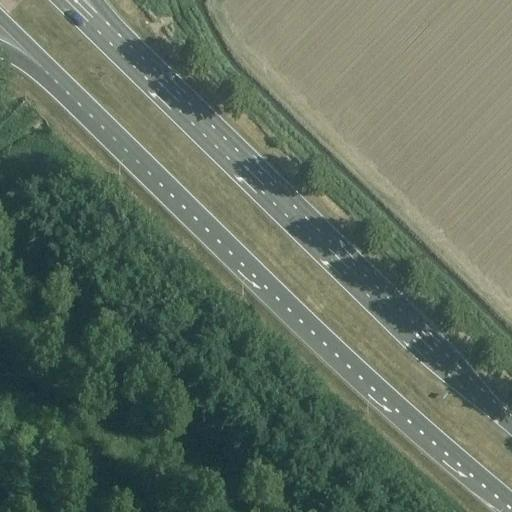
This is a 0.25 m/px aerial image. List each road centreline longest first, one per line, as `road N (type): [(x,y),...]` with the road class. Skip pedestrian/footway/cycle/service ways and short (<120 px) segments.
road 1 (secondary): [(70,86),(367,374),(511,501)]
road 2 (secondary): [(511,427),(112,46)]
road 3 (track): [(0,369),(139,511)]
